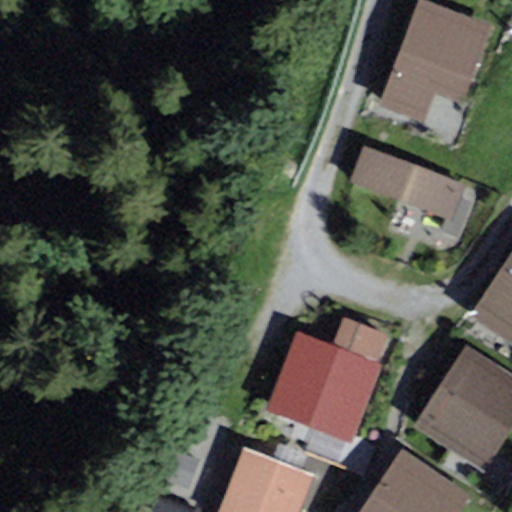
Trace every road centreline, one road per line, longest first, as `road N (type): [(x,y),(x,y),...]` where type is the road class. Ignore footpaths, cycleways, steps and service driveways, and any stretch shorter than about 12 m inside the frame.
road 1 (track): [(289,272),(382,0)]
road 2 (track): [(289,272),(433,326),(463,302),(511,225)]
